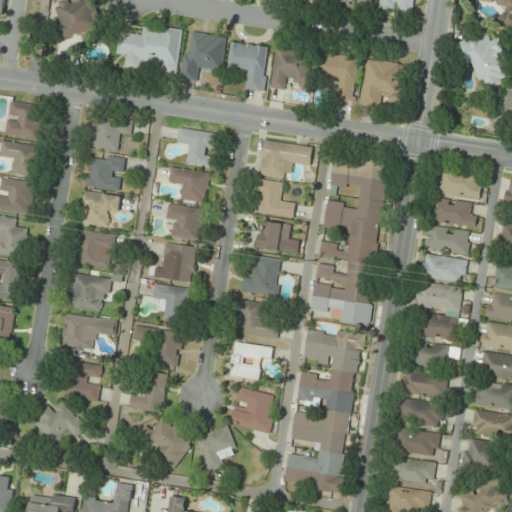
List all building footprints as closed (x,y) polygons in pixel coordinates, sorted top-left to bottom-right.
[(78,0),(54,6),(62,38),(101,28),(94,0),(78,0)] [(373,8),(373,0),(333,0),(333,4),(373,8)] [(413,13),(415,0),(378,0),(377,9),(413,13)] [(511,0),(501,0),(497,25),(511,27),(511,0)] [(119,33),(117,55),(127,56),(125,69),(143,71),(144,62),(160,64),(159,73),(178,75),(182,30),(143,26),(142,35),(119,33)] [(223,73),(228,37),(189,32),(183,79),(199,82),(201,70),(223,73)] [(510,77),(497,39),(487,42),(485,36),(452,47),(459,67),(471,63),(479,87),(510,77)] [(270,46),(231,42),(228,68),(248,70),(246,90),(265,92),(270,46)] [(272,88),(289,91),(289,87),(310,90),(315,52),(277,47),(272,88)] [(359,58),(322,53),(319,78),(339,80),(336,100),(354,102),(359,58)] [(361,106),(381,108),(382,98),(399,100),(403,64),(367,59),(361,106)] [(511,83),(506,81),(490,118),(506,124),(509,116),(511,117),(511,83)] [(7,136),(39,139),(42,105),(10,103),(7,136)] [(94,148),(119,151),(121,134),(131,135),(133,122),(97,117),(94,148)] [(178,141),(189,143),(186,163),(210,166),(215,134),(180,128),(178,141)] [(261,175),(290,179),(292,163),(311,166),(314,147),(265,140),(261,175)] [(11,172),(32,176),(37,147),(4,141),(1,159),(13,161),(11,172)] [(124,172),(126,159),(91,154),(87,187),(121,191),(122,178),(115,177),(115,171),(124,172)] [(389,164),(335,157),(332,186),(360,189),(358,206),(328,203),(325,231),(350,234),(349,246),(322,243),(320,261),(319,260),(317,281),(345,284),(344,287),(315,283),(313,309),(342,313),(341,323),(370,326),(389,164)] [(210,173),(172,167),(169,184),(181,186),(179,198),(205,203),(210,173)] [(481,176),(439,169),(435,192),(477,199),(481,176)] [(0,209),(31,214),(35,183),(4,178),(2,197),(0,196),(0,209)] [(294,217),(296,204),(283,202),(285,183),(264,180),(260,213),(294,217)] [(109,226),(110,213),(119,214),(121,196),(86,192),(83,224),(109,226)] [(470,204),(434,198),(430,220),(473,227),(476,214),(469,213),(470,204)] [(200,240),(204,209),(169,205),(168,219),(176,220),(174,237),(200,240)] [(0,254),(25,257),(28,228),(18,227),(20,217),(0,214),(0,254)] [(292,225),(261,221),(258,248),(279,250),(280,241),(290,242),(292,225)] [(511,224),(497,223),(493,249),(511,251),(511,224)] [(466,255),(469,232),(427,226),(424,248),(466,255)] [(77,265),(112,268),(116,235),(81,231),(77,265)] [(171,279),(193,282),(198,248),(166,244),(164,259),(173,260),(171,279)] [(420,277),(462,283),(466,261),(424,254),(420,277)] [(276,297),(281,259),(257,257),(254,278),(244,277),(243,293),(276,297)] [(0,298),(17,301),(22,263),(0,260),(0,298)] [(494,288),(511,290),(511,268),(497,266),(494,288)] [(110,294),(112,278),(73,273),(68,308),(99,311),(102,293),(110,294)] [(417,306),(457,312),(461,289),(421,283),(417,306)] [(163,321),(185,324),(190,289),(156,284),(154,299),(166,300),(163,321)] [(491,293),(511,296),(511,320),(484,317),(486,305),(489,305),(491,293)] [(277,338),(280,321),(269,320),(272,305),(242,300),(237,332),(277,338)] [(16,308),(0,305),(0,341),(11,343),(16,308)] [(104,336),(107,320),(67,313),(62,346),(94,351),(96,335),(104,336)] [(454,318),(421,313),(417,336),(451,341),(454,318)] [(511,350),(511,326),(486,322),(482,346),(511,350)] [(183,333),(135,326),(133,340),(156,343),(153,363),(179,367),(183,333)] [(342,494),(364,336),(309,328),(305,358),(322,361),(320,373),(302,371),(298,402),(326,406),(325,417),(296,413),(292,443),(321,447),(319,461),(289,456),(285,486),(342,494)] [(274,347),(235,342),(231,377),(260,380),(263,358),(273,360),(274,347)] [(450,370),(451,359),(446,358),(448,347),(415,342),(412,364),(450,370)] [(511,356),(483,352),(480,376),(511,380),(511,356)] [(99,401),(101,382),(100,381),(103,366),(76,362),(71,397),(99,401)] [(447,378),(407,371),(403,392),(444,398),(447,378)] [(144,392),(133,390),(131,408),(163,414),(169,375),(147,372),(144,392)] [(474,404),(511,410),(511,385),(477,381),(474,404)] [(268,433),(276,395),(240,388),(232,425),(268,433)] [(0,392),(0,429),(17,419),(0,392)] [(440,428),(444,405),(402,399),(398,421),(440,428)] [(88,426),(63,403),(56,411),(50,405),(34,423),(56,444),(68,431),(77,438),(88,426)] [(511,439),(511,431),(511,415),(473,410),(469,432),(511,439)] [(174,470),(196,441),(164,416),(152,432),(148,428),(143,435),(160,449),(155,455),(174,470)] [(196,437),(208,474),(225,468),(222,459),(238,454),(229,427),(196,437)] [(439,434),(399,428),(395,451),(435,457),(439,434)] [(495,473),(499,444),(468,439),(464,468),(495,473)] [(393,478),(431,484),(434,464),(396,458),(393,478)] [(0,511),(0,475),(8,477),(7,489),(12,490),(8,511),(0,511)] [(455,511),(480,511),(506,501),(496,478),(457,495),(462,507),(455,510),(455,511)] [(84,496),(94,497),(94,500),(112,502),(113,489),(115,489),(116,482),(132,485),(129,500),(127,500),(125,511),(79,511),(80,510),(82,510),(84,496)] [(412,511),(426,511),(430,492),(388,485),(385,508),(412,511)] [(27,511),(30,495),(51,498),(51,494),(74,498),(72,511),(27,511)] [(166,511),(169,496),(185,498),(183,510),(196,511),(166,511)] [(511,511),(511,501),(511,511),(497,510),(496,511),(511,511)]
